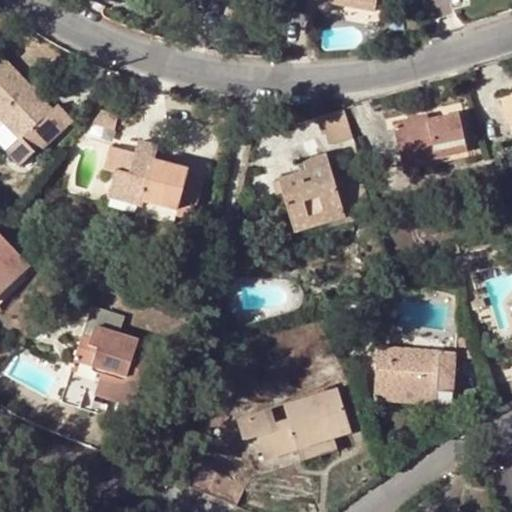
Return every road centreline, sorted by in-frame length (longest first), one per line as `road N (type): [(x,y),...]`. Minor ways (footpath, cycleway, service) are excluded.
road 1 (residential): [(511,55),(386,84),(188,87),(44,0)]
road 2 (residential): [(179,511),(22,444),(0,423)]
road 3 (residential): [(369,511),(481,432),(511,421)]
